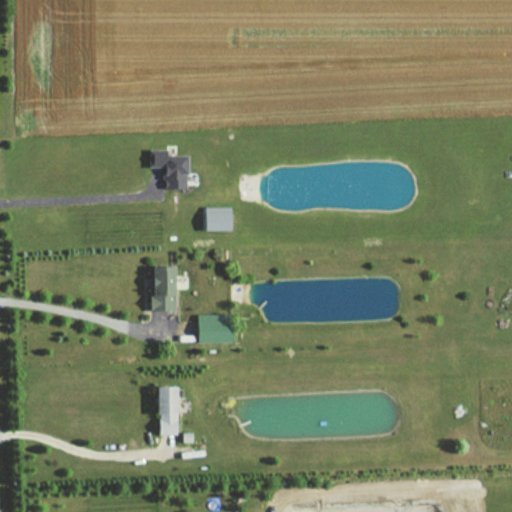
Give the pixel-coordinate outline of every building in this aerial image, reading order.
[(157,157),(157,150),(142,151),(143,168),(155,168),(156,190),(179,189),(178,157),(157,157)] [(223,232),(224,214),(208,214),(208,208),(196,208),(195,231),(223,232)] [(141,265),(141,311),(168,310),(168,265),(141,265)] [(220,314),(188,314),(189,342),(221,341),(220,314)] [(146,386),(147,414),(150,414),(150,435),(172,434),(170,385),(146,386)]
